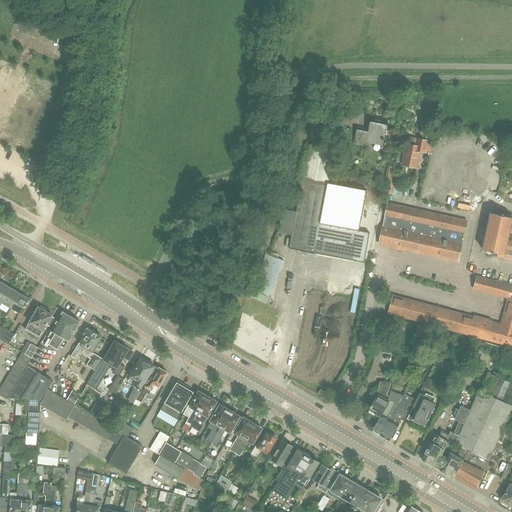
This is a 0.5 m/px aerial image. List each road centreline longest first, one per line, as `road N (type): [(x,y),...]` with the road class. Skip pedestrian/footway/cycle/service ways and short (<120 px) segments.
road 1 (primary): [(454,496),(0,225)]
road 2 (primary): [(0,243),(447,508)]
road 3 (track): [(70,163),(91,106),(101,0)]
road 4 (unknown): [(381,277),(381,262),(392,255),(463,270),(456,297)]
